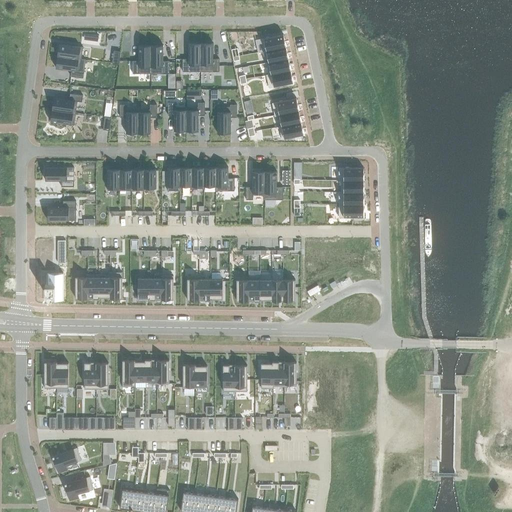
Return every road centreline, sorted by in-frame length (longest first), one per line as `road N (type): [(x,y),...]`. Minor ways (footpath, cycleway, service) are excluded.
road 1 (residential): [(332,151),(307,30),(297,22),(45,21),(35,35),(22,152)]
road 2 (tertiary): [(19,325),(359,331),(383,338)]
road 3 (residential): [(332,151),(22,152)]
road 4 (residential): [(383,338),(378,155),(332,151)]
road 5 (tertiary): [(511,421),(498,434),(410,435),(382,390),(383,338)]
road 6 (residential): [(43,511),(21,428),(19,325)]
road 7 (residential): [(22,152),(19,325)]
